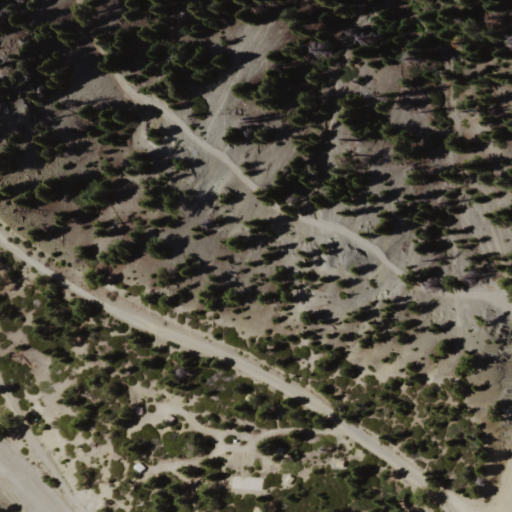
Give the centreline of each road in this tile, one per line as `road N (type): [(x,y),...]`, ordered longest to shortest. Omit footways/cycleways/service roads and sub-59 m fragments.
road 1 (track): [(71,0),(83,33),(123,84),(273,201),(352,238),(401,279),(435,292),(499,298),(511,309)]
road 2 (track): [(0,236),(118,314),(273,381),(397,466),(448,511)]
road 3 (track): [(78,511),(0,390)]
